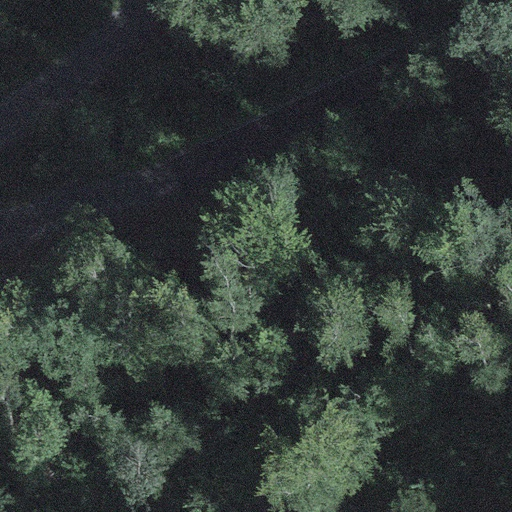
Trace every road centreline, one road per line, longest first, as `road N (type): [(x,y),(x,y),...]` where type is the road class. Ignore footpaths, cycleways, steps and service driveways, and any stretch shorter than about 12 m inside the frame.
road 1 (track): [(0,206),(339,92),(511,0)]
road 2 (track): [(133,0),(84,47),(0,105)]
